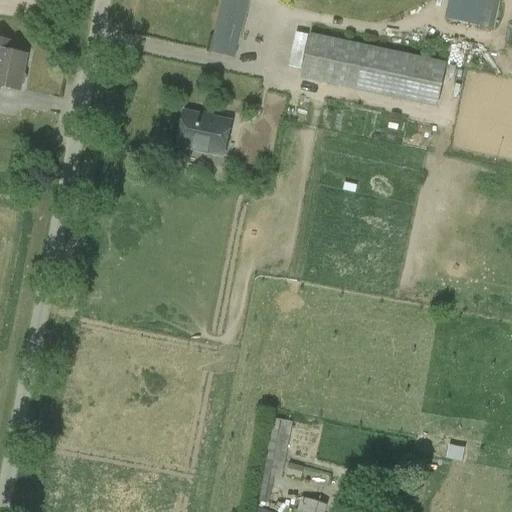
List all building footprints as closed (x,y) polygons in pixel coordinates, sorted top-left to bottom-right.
[(215,38),(212,49),(228,53),(231,42),(239,44),(250,1),(246,0),(222,0),(213,37),(215,38)] [(448,0),(444,19),(479,27),(484,0),(448,0)] [(436,108),(446,63),(310,34),(301,79),(436,108)] [(26,76),(23,73),(27,56),(10,52),(11,42),(0,39),(0,87),(20,91),(21,87),(25,85),(26,76)] [(223,157),(231,123),(185,113),(177,147),(223,157)] [(269,418),(252,506),(258,508),(259,501),(269,503),(274,478),(281,479),(292,423),(269,418)] [(295,509),(293,511),(325,511),(327,505),(301,497),(297,510),(295,509)]
